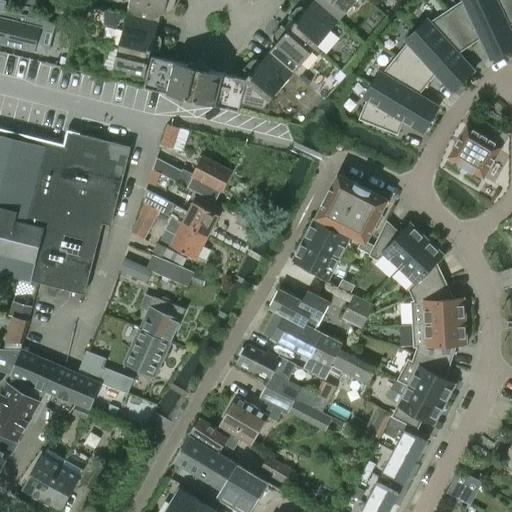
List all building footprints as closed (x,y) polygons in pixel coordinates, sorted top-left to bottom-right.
[(130,0),(127,15),(157,22),(160,11),(165,13),(169,12),(173,9),(175,0),(130,0)] [(295,21),(291,26),(316,47),(338,21),(313,0),(306,9),(303,7),(299,6),(296,7),(288,16),(295,21)] [(313,0),(338,21),(356,0),(313,0)] [(491,60),(505,53),(479,0),(462,0),(463,1),(447,12),(469,46),(481,39),(491,60)] [(511,0),(479,0),(505,53),(511,49),(511,33),(508,25),(511,24),(511,0)] [(469,46),(447,12),(430,23),(428,20),(416,30),(463,81),(474,71),(458,53),(469,46)] [(127,15),(119,48),(149,56),(149,55),(150,51),(159,53),(161,43),(161,38),(159,36),(155,33),(157,22),(127,15)] [(44,19),(27,16),(25,24),(0,17),(0,42),(48,54),(55,25),(44,19)] [(276,44),(268,53),(293,74),(316,47),(291,26),(287,30),(281,25),(274,32),(273,35),(273,37),(276,44)] [(463,81),(416,30),(405,41),(408,43),(395,59),(427,85),(435,74),(452,92),(463,81)] [(149,56),(119,48),(113,71),(146,79),(152,55),(149,55),(149,56)] [(263,108),(293,74),(268,53),(260,61),(257,59),(253,59),(250,60),(242,69),(249,74),(246,78),(241,103),(263,108)] [(144,87),(168,93),(192,99),(239,110),(241,103),(246,78),(201,66),(152,55),(146,79),(144,87)] [(419,95),(427,85),(395,59),(383,74),(379,72),(372,85),(431,120),(439,107),(419,95)] [(431,120),(372,85),(364,98),(367,100),(359,119),(397,135),(403,121),(423,133),(431,120)] [(173,148),(180,128),(168,124),(162,144),(173,148)] [(460,165),(460,164),(472,171),(472,172),(473,173),(474,172),(484,178),(502,147),(467,126),(449,157),(459,163),(458,164),(460,165)] [(0,271),(84,293),(101,223),(110,225),(130,147),(68,132),(43,146),(0,135),(0,271)] [(187,187),(215,202),(232,172),(204,157),(187,187)] [(158,159),(152,170),(177,182),(182,171),(158,159)] [(380,215),(387,201),(388,200),(371,191),(370,190),(369,191),(357,184),(357,183),(356,183),(355,183),(338,175),(331,189),(331,188),(330,189),(331,190),(324,202),(323,203),(324,204),(317,217),(362,241),(363,240),(366,242),(374,227),(376,228),(382,216),(380,215)] [(142,201),(145,203),(145,202),(160,211),(171,217),(207,236),(222,208),(197,195),(188,211),(148,190),(142,201)] [(144,239),(160,211),(145,202),(145,203),(139,213),(142,214),(133,233),(144,239)] [(196,257),(207,236),(171,217),(165,228),(176,234),(170,244),(196,257)] [(314,220),(304,240),(339,258),(350,238),(314,220)] [(383,254),(399,269),(427,239),(410,223),(400,234),(387,221),(374,246),(370,255),(370,256),(378,260),(383,254)] [(409,289),(412,296),(445,281),(436,262),(444,255),(427,239),(399,269),(415,283),(409,289)] [(339,258),(304,240),(293,260),(329,279),(339,258)] [(358,249),(370,255),(374,246),(362,241),(358,249)] [(183,267),(187,258),(167,248),(158,243),(153,252),(162,257),(162,256),(183,267)] [(207,276),(194,272),(153,254),(147,267),(125,257),(120,270),(147,282),(152,270),(188,286),(190,280),(204,285),(207,276)] [(338,288),(350,294),(354,286),(342,280),(338,288)] [(411,302),(413,324),(465,321),(464,298),(454,299),(445,281),(412,296),(415,302),(411,302)] [(302,302),(278,289),(268,307),(276,311),(315,331),(316,328),(329,302),(308,291),(302,302)] [(361,328),(374,305),(354,295),(343,317),(361,328)] [(154,297),(140,329),(145,331),(171,341),(185,310),(154,297)] [(32,307),(13,301),(9,315),(12,316),(28,321),(32,307)] [(331,366),(342,345),(343,342),(316,328),(315,331),(276,311),(264,334),(271,338),(265,350),(277,356),(281,359),(288,346),(326,366),(330,368),(331,366)] [(28,321),(12,316),(4,342),(20,342),(28,321)] [(467,344),(465,321),(413,324),(414,347),(417,347),(416,350),(451,362),(456,345),(467,344)] [(155,376),(171,341),(145,331),(140,329),(125,363),(155,376)] [(311,407),(317,396),(288,381),(296,366),(281,359),(277,356),(265,350),(264,353),(247,344),(238,361),(270,378),(267,384),(296,399),(311,407)] [(378,364),(342,345),(331,366),(367,385),(378,364)] [(0,347),(0,368),(7,370),(12,350),(0,347)] [(451,362),(416,350),(412,362),(408,360),(398,380),(409,386),(444,404),(455,384),(445,379),(451,362)] [(90,404),(100,384),(78,375),(20,351),(10,375),(11,376),(45,391),(71,402),(73,398),(90,404)] [(103,368),(97,381),(127,393),(132,380),(103,368)] [(45,391),(11,376),(0,395),(0,469),(9,453),(4,450),(11,439),(16,442),(45,391)] [(236,397),(219,426),(224,429),(240,439),(250,445),(261,427),(267,416),(277,421),(283,410),(289,413),(296,399),(267,384),(260,398),(265,400),(259,411),(236,397)] [(444,404),(409,386),(399,405),(398,404),(392,416),(417,429),(423,419),(434,424),(444,404)] [(77,403),(72,415),(85,420),(90,408),(77,403)] [(388,425),(387,426),(394,430),(400,428),(404,430),(414,435),(417,429),(392,416),(388,425)] [(187,433),(191,436),(219,453),(224,445),(233,450),(240,439),(224,429),(220,434),(215,431),(216,429),(198,417),(187,433)] [(416,463),(427,442),(404,430),(393,451),(416,463)] [(229,503),(244,511),(246,511),(265,481),(219,453),(191,436),(176,462),(222,490),(229,503)] [(511,442),(503,460),(508,462),(509,466),(511,467),(511,442)] [(48,449),(23,490),(41,501),(66,460),(48,449)] [(58,511),(89,459),(72,449),(66,460),(41,501),(58,511)] [(382,472),(405,484),(416,463),(393,451),(382,472)] [(366,466),(372,469),(378,458),(371,455),(366,466)] [(93,489),(106,467),(94,459),(81,481),(93,489)] [(284,485),(291,472),(274,461),(266,474),(284,485)] [(367,480),(372,469),(366,466),(360,477),(367,480)] [(477,496),(484,482),(459,470),(446,492),(462,500),(467,491),(477,496)] [(366,503),(383,511),(389,511),(399,494),(377,482),(366,503)] [(165,511),(218,511),(180,489),(165,511)] [(360,511),(383,511),(366,503),(360,511)]
